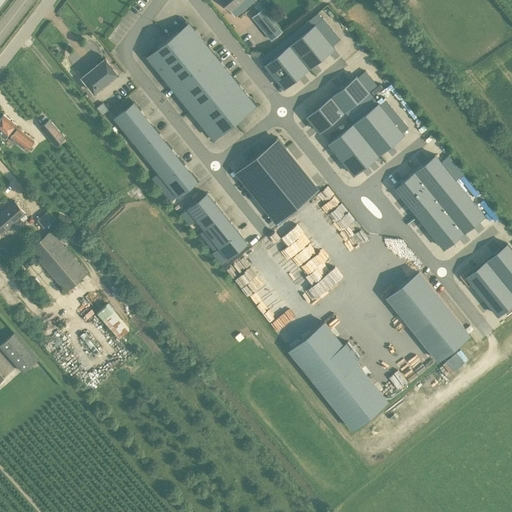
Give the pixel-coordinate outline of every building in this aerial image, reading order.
[(222,0),(230,10),(242,1),(244,4),(249,0),(248,0),(222,0)] [(282,32),(263,8),(253,16),(272,40),(282,32)] [(284,87),(334,47),(315,23),(265,64),(284,87)] [(154,55),(150,58),(214,137),(255,104),(215,55),(212,58),(185,24),(151,51),(154,55)] [(105,57),(96,65),(92,69),(91,68),(82,76),(94,91),(118,72),(105,57)] [(319,131),(369,90),(356,75),(306,115),(319,131)] [(124,109),(115,116),(159,171),(152,177),(171,201),(178,195),(187,187),(188,188),(197,180),(134,101),(124,109)] [(97,107),(103,114),(109,110),(103,102),(97,107)] [(354,173),(403,133),(378,102),(328,142),(354,173)] [(3,114),(0,118),(0,129),(1,129),(0,130),(1,131),(0,131),(0,132),(5,136),(8,132),(12,135),(10,137),(26,149),(34,140),(18,127),(16,129),(13,126),(15,123),(3,114)] [(56,145),(64,138),(49,119),(41,126),(56,145)] [(266,149),(258,156),(296,203),(316,187),(282,146),(284,144),(278,137),(265,147),(266,149)] [(395,186),(444,247),(484,214),(435,154),(395,186)] [(296,203),(258,156),(250,163),(248,161),(235,171),(241,179),(243,177),(276,218),(296,203)] [(188,207),(181,213),(190,224),(197,218),(215,203),(207,192),(188,207)] [(15,201),(0,213),(0,232),(1,234),(12,224),(14,227),(18,224),(16,221),(20,217),(23,220),(27,217),(24,214),(25,213),(15,201)] [(204,227),(223,212),(215,203),(197,218),(204,227)] [(47,212),(42,215),(49,223),(53,219),(47,212)] [(212,237),(230,222),(223,212),(204,227),(212,237)] [(72,217),(60,213),(58,220),(70,224),(72,217)] [(238,231),(230,222),(212,237),(219,246),(238,231)] [(66,291),(87,273),(50,230),(29,248),(66,291)] [(247,242),(238,231),(219,246),(228,257),(247,242)] [(470,266),(460,274),(468,284),(472,282),(498,314),(511,302),(511,248),(507,242),(473,270),(470,266)] [(419,271),(388,296),(438,358),(469,333),(468,332),(465,328),(419,271)] [(129,329),(106,303),(97,311),(119,337),(129,329)] [(387,399),(355,360),(360,356),(348,341),(344,344),(343,344),(324,321),(290,349),(344,416),(353,427),(387,399)] [(0,345),(23,371),(38,358),(14,331),(0,343),(0,345)] [(84,332),(80,335),(96,353),(100,350),(84,332)] [(460,349),(457,352),(464,361),(467,358),(460,349)] [(446,361),(443,364),(450,373),(454,370),(446,361)]
